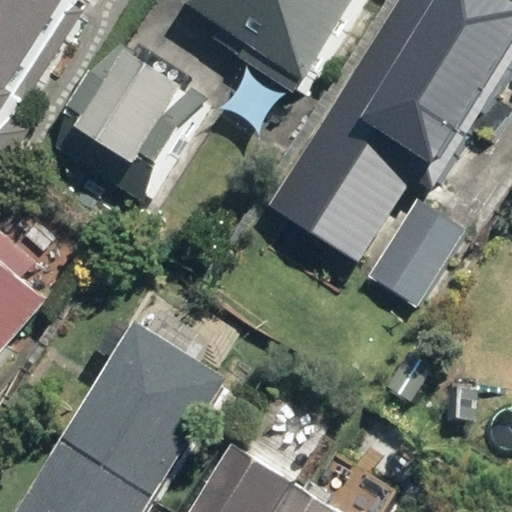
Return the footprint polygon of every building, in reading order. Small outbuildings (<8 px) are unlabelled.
[(46,132),(27,121),(102,0),(0,0),(0,187),(8,193),(46,132)] [(208,0),(201,13),(227,29),(220,42),(313,99),(374,0),(208,0)] [(301,191),(397,251),(378,281),(427,312),(476,234),(444,214),(453,200),(447,196),(511,91),(511,0),(415,0),(335,128),(339,130),(301,191)] [(205,94),(129,46),(63,151),(153,208),(200,134),(186,125),(205,94)] [(58,306),(32,281),(47,265),(12,233),(0,245),(0,368),(56,309),(58,306)] [(149,326),(30,511),(164,511),(244,386),(205,361),(231,320),(196,298),(170,339),(149,326)] [(448,379),(410,354),(388,388),(426,412),(448,379)] [(345,511),(250,452),(211,511),(345,511)]
